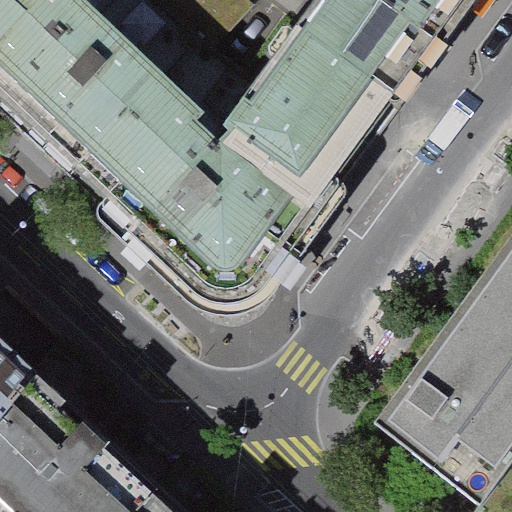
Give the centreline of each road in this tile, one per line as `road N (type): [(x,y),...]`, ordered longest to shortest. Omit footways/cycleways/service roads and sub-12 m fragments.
road 1 (residential): [(511,82),(246,433)]
road 2 (residential): [(246,433),(0,204)]
